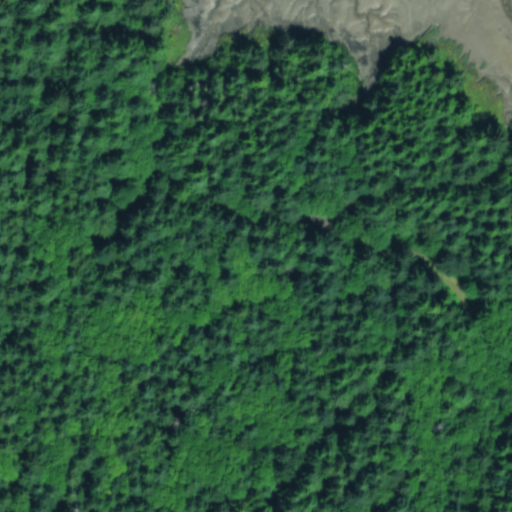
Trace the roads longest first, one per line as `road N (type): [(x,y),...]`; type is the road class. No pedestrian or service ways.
road 1 (track): [(56,0),(97,81),(166,162),(247,208),(321,213),(467,185),(511,165)]
road 2 (track): [(321,213),(360,253),(379,324),(366,362),(326,409),(265,511)]
